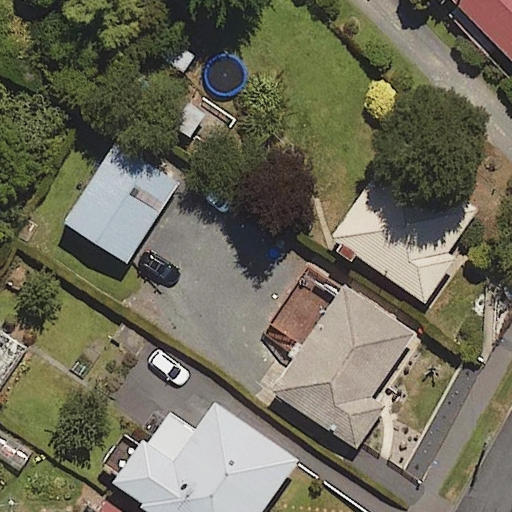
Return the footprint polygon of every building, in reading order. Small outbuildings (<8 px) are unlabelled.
[(511,0),(438,0),(511,74),(511,0)] [(210,109),(182,88),(162,115),(189,136),(210,109)] [(176,174),(115,134),(64,212),(124,252),(176,174)] [(478,202),(395,138),(330,223),(422,293),(454,251),(445,244),(478,202)] [(264,328),(291,348),(269,379),(355,440),(384,401),(368,389),(413,328),(315,257),(264,328)] [(0,379),(24,339),(0,324),(0,379)] [(146,428),(137,422),(105,469),(167,511),(258,511),(251,507),(293,445),(211,389),(191,419),(165,401),(146,428)] [(124,511),(100,494),(87,511),(124,511)]
